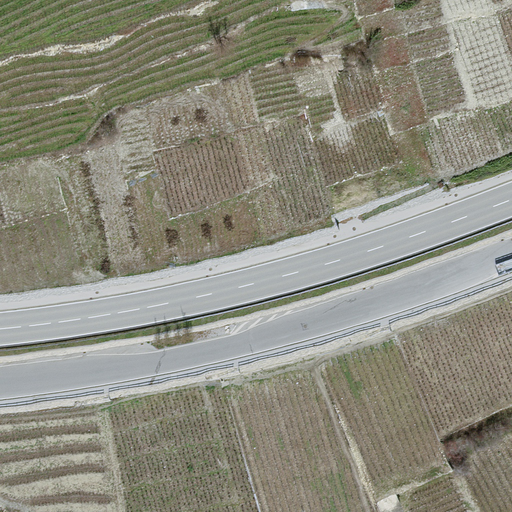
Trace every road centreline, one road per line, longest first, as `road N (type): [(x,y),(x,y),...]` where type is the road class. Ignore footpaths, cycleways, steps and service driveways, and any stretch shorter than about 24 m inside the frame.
road 1 (tertiary): [(0,385),(170,360),(511,248)]
road 2 (tertiary): [(0,329),(101,316),(298,271),(511,197)]
